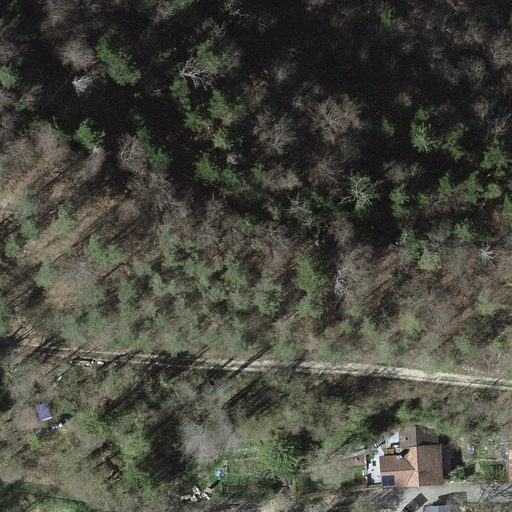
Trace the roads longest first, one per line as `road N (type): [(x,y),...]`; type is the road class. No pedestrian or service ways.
road 1 (track): [(0,350),(256,361),(511,387)]
road 2 (track): [(0,479),(115,509),(307,506)]
road 3 (residential): [(511,492),(307,506)]
